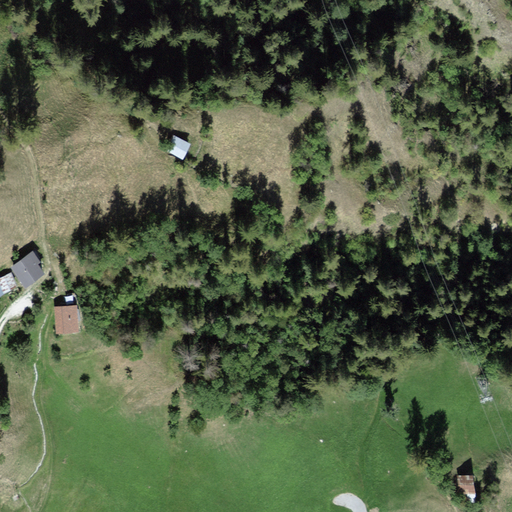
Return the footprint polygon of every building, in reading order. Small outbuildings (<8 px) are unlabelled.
[(168,150),(186,158),(193,141),(175,134),(168,150)] [(44,273),(31,253),(13,265),(26,285),(44,273)] [(0,296),(15,285),(17,280),(11,272),(3,278),(0,273),(0,296)] [(79,331),(76,303),(55,306),(59,333),(79,331)] [(493,476),(472,477),(472,494),(493,493),(493,476)]
